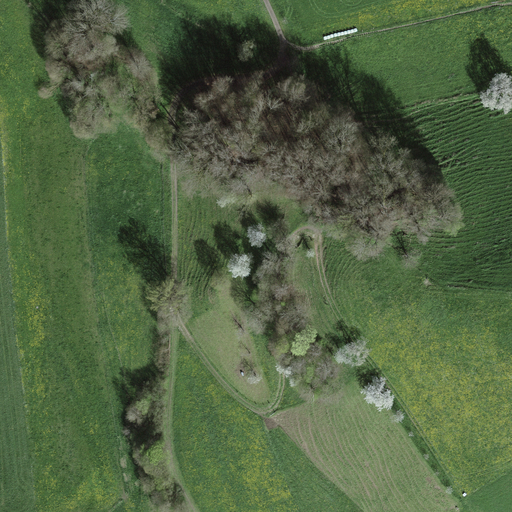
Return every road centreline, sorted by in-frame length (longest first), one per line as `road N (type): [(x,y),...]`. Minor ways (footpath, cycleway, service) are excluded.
road 1 (track): [(284,41),(272,68),(191,85),(172,110),(172,302),(181,326),(223,383),(254,409),(274,407),(288,246),(311,230),(334,315),(464,494)]
road 2 (track): [(172,302),(168,449),(196,511)]
